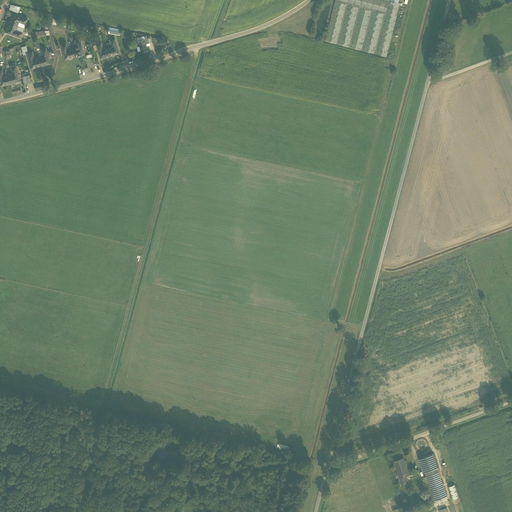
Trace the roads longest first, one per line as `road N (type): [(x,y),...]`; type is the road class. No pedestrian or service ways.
road 1 (unclassified): [(315,511),(449,0)]
road 2 (track): [(74,511),(198,47)]
road 3 (unclassified): [(0,102),(252,30),(310,0)]
road 4 (track): [(511,401),(327,466)]
